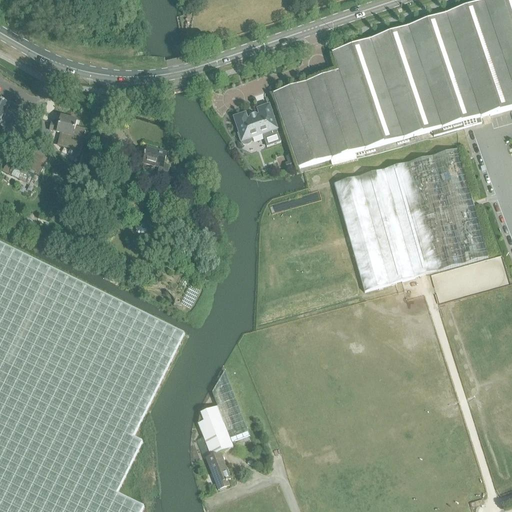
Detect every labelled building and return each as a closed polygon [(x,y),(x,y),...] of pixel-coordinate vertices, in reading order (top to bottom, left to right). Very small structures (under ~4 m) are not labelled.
[(338,74),(272,96),(295,162),(297,170),(374,149),(432,133),(480,119),(499,114),(511,110),(511,0),(492,0),(429,22),(331,55),(334,61),(338,74)] [(0,102),(0,121),(0,122),(0,127),(6,131),(18,113),(1,102),(0,103),(0,102)] [(244,116),(234,119),(239,135),(238,136),(240,142),(242,145),(244,146),(247,146),(250,144),(251,142),(251,139),(262,135),(266,148),(280,143),(268,108),(258,111),(260,117),(250,120),(246,121),(244,116)] [(51,124),(49,131),(57,133),(56,134),(58,134),(57,139),(61,139),(59,146),(78,151),(83,132),(75,130),(77,123),(60,118),(58,126),(51,124)] [(481,125),(480,119),(432,133),(434,138),(481,125)] [(173,189),(175,181),(167,179),(170,167),(164,165),(167,154),(147,149),(145,155),(144,155),(142,162),(143,163),(143,164),(159,169),(157,177),(160,178),(158,185),(173,189)] [(380,173),(334,186),(364,293),(364,294),(488,259),(457,151),(380,173)] [(34,154),(26,170),(35,174),(34,176),(39,178),(47,160),(34,154)] [(8,161),(2,173),(29,186),(34,176),(35,174),(26,170),(8,161)] [(137,224),(135,227),(136,231),(137,232),(136,233),(139,236),(140,234),(142,236),(145,235),(148,232),(147,228),(141,224),(137,224)] [(0,511),(142,511),(144,509),(116,496),(140,443),(133,440),(184,336),(0,245),(0,511)] [(214,401),(217,409),(232,445),(250,439),(225,373),(212,394),(214,401)] [(201,435),(203,440),(210,459),(220,455),(234,450),(232,445),(217,409),(206,413),(200,415),(198,426),(201,435)] [(204,461),(206,460),(210,459),(203,440),(197,442),(204,461)] [(230,481),(220,455),(210,459),(206,460),(218,492),(229,488),(227,482),(230,481)]
